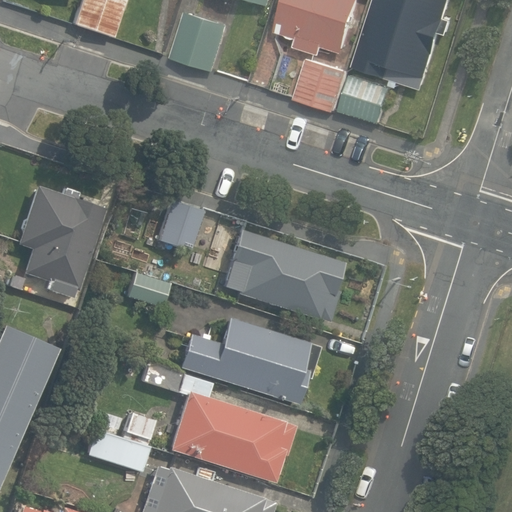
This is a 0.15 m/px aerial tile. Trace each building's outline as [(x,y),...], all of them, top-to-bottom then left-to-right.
[(77,0),(69,23),(110,36),(122,0),(77,0)] [(284,0),(275,31),(286,34),(287,36),(290,38),(294,38),(297,37),(294,46),(319,54),(322,45),(342,52),(358,0),(284,0)] [(373,0),(353,65),(391,79),(389,85),(397,87),(399,81),(422,89),(439,32),(447,34),(452,18),(445,16),(450,0),(373,0)] [(229,24),(185,10),(171,56),(214,70),(229,24)] [(347,70),(307,57),(294,98),(333,111),(347,70)] [(339,110),(380,123),(390,86),(351,74),(339,110)] [(62,192),(35,184),(16,242),(30,247),(23,270),(51,279),(48,288),(72,296),(74,288),(77,289),(104,206),(76,197),(78,190),(64,185),(62,192)] [(205,214),(170,202),(156,243),(191,255),(205,214)] [(262,234),(243,291),(352,326),(370,268),(262,234)] [(137,273),(128,298),(166,311),(174,286),(137,273)] [(336,346),(246,314),(235,344),(214,337),(202,370),(315,408),(336,346)] [(0,467),(54,343),(0,320),(0,467)] [(319,435),(202,396),(183,452),(300,491),(319,435)] [(125,435),(153,444),(160,422),(132,413),(125,435)] [(153,444),(125,435),(97,426),(87,457),(143,475),(153,444)] [(295,511),(297,507),(180,468),(165,511),(295,511)]
